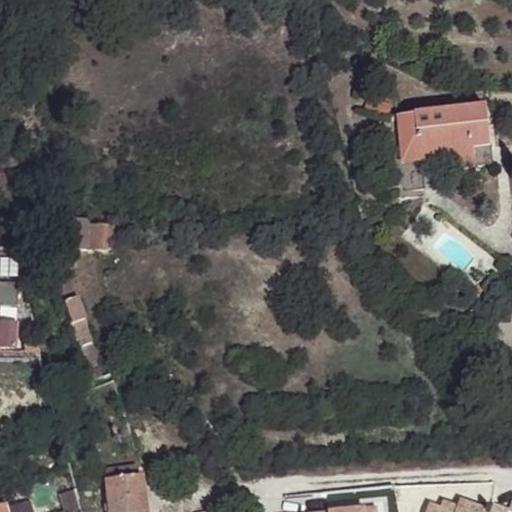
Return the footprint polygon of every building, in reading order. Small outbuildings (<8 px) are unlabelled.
[(404,183),(421,181),(419,164),(418,154),(473,148),(473,141),(489,139),(486,110),(397,119),(404,183)] [(418,154),(419,164),(491,157),(489,139),(473,141),(473,148),(418,154)] [(49,220),(47,242),(64,243),(66,220),(49,220)] [(64,243),(64,250),(86,251),(86,249),(111,250),(112,232),(104,231),(105,227),(87,226),(87,221),(66,220),(64,243)] [(88,372),(92,381),(102,377),(96,361),(99,360),(83,321),(85,320),(70,278),(57,283),(69,320),(68,321),(79,349),(80,349),(89,372),(88,372)] [(0,348),(13,350),(18,285),(0,283),(0,348)] [(106,472),(110,511),(147,511),(144,478),(138,478),(136,469),(106,472)] [(508,511),(494,507),(491,511),(484,511),(460,503),(457,510),(442,504),(440,511),(429,507),(427,511),(508,511)]
